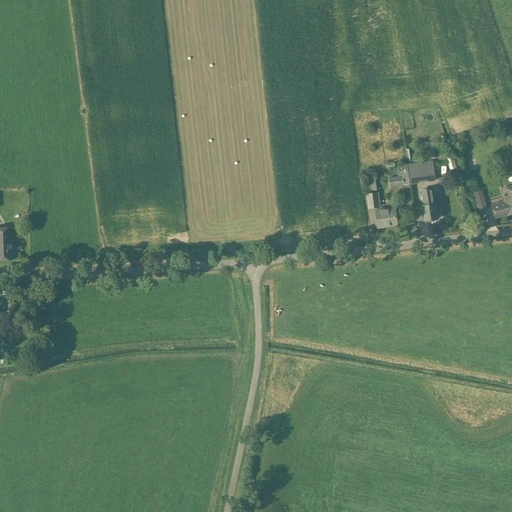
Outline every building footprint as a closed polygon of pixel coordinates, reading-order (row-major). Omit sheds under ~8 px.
[(433,161),(408,164),(410,184),(435,181),(433,161)] [(410,184),(407,164),(397,165),(398,176),(388,178),(389,187),(410,184)] [(509,215),(511,214),(511,185),(501,189),(505,201),(492,205),(495,218),(509,214),(509,215)] [(435,204),(434,204),(432,189),(421,191),(423,205),(422,206),(424,221),(438,219),(435,204)] [(479,210),(488,207),(482,189),(473,192),(479,210)] [(366,194),(369,209),(380,208),(377,192),(366,194)] [(376,210),(378,228),(397,225),(394,208),(376,210)] [(11,242),(13,242),(13,228),(0,228),(0,259),(12,259),(11,242)]
